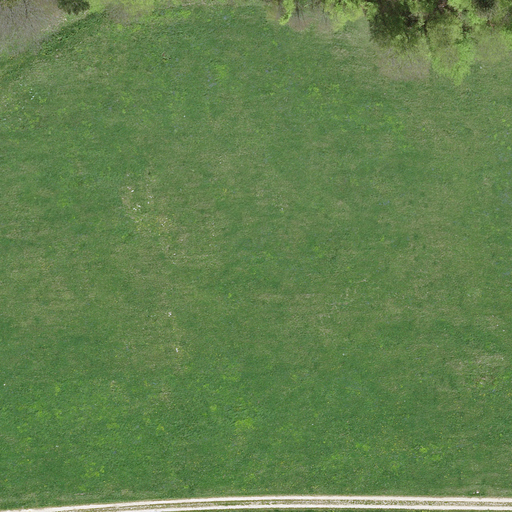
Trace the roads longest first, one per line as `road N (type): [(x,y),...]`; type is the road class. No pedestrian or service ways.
road 1 (track): [(511,502),(336,498),(75,511)]
road 2 (track): [(125,0),(0,76)]
